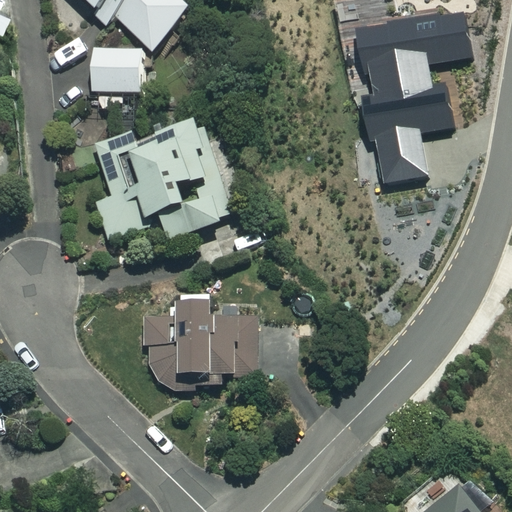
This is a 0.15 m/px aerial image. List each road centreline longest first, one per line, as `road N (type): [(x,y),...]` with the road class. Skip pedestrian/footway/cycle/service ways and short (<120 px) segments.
road 1 (residential): [(261,511),(447,315),(488,238),(511,127)]
road 2 (residential): [(207,511),(64,368),(41,321),(35,286)]
